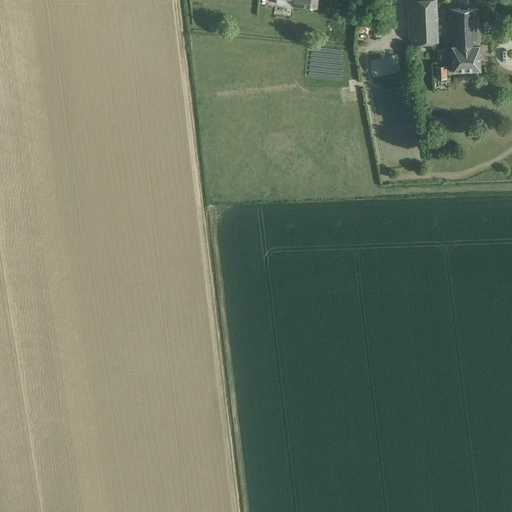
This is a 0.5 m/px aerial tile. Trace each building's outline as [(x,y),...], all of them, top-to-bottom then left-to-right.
[(309,8),(309,5),(310,0),(292,0),(292,6),(309,8)] [(406,0),(407,8),(409,43),(438,42),(436,0),(406,0)] [(324,6),(323,13),(331,14),(332,7),(324,6)] [(380,7),(366,8),(367,23),(380,22),(380,7)] [(452,70),(480,69),(477,8),(450,8),(452,70)] [(373,60),(374,73),(386,72),(386,59),(373,60)] [(435,79),(447,78),(446,65),(434,65),(435,79)]
